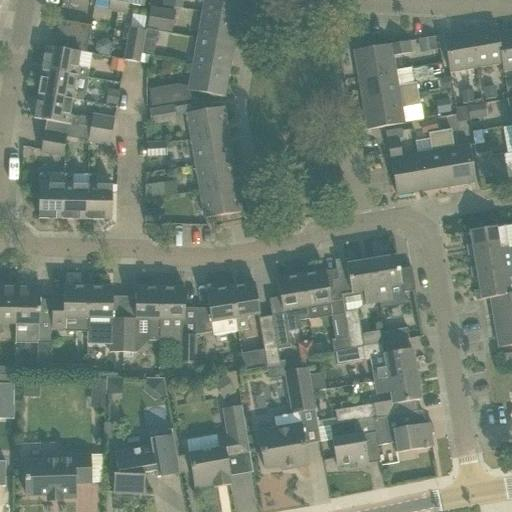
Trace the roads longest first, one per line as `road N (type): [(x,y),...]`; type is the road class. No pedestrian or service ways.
road 1 (residential): [(363,228),(208,258),(29,247),(14,231)]
road 2 (residential): [(476,493),(429,239),(412,223),(363,228)]
road 3 (residential): [(511,4),(332,0)]
road 4 (residential): [(0,145),(26,0)]
